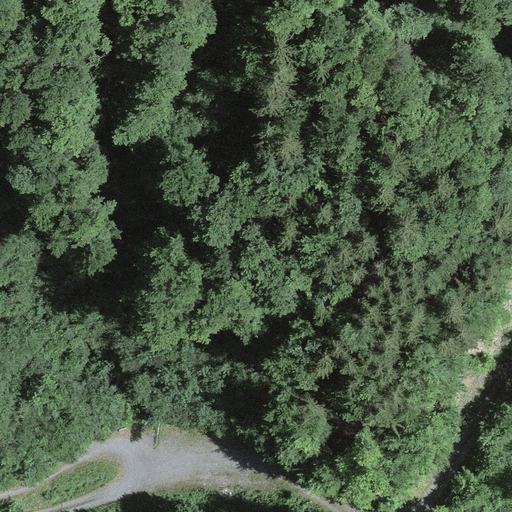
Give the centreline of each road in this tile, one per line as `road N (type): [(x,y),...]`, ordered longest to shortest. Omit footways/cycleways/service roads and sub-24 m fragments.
road 1 (track): [(51,511),(153,477),(138,449),(91,453),(0,492)]
road 2 (track): [(153,477),(248,466),(343,511)]
road 3 (track): [(425,511),(511,376)]
